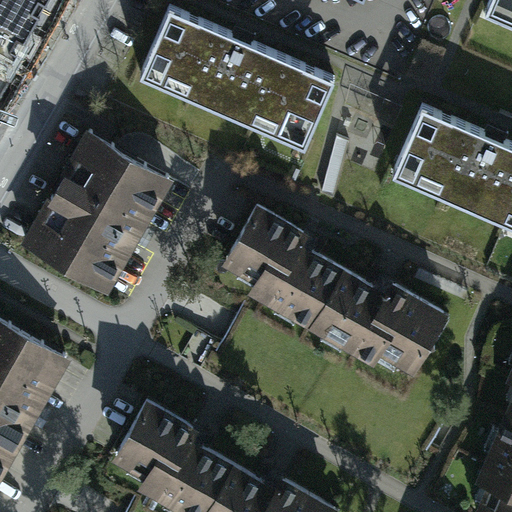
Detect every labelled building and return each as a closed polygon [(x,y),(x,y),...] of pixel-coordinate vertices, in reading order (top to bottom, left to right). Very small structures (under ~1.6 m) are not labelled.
[(511,0),(493,0),(486,18),(511,29),(511,0)] [(334,75),(170,3),(140,72),(306,142),(334,75)] [(511,141),(422,102),(393,169),(511,221),(511,141)] [(168,174),(90,129),(27,239),(105,284),(168,174)] [(311,319),(342,265),(311,247),(310,241),(300,236),(304,230),(257,203),(227,257),(243,267),(245,262),(260,270),(252,285),(281,302),(283,297),(298,306),(296,310),(311,319)] [(342,265),(311,319),(327,329),(330,325),(344,333),(342,337),(374,355),(380,345),(413,364),(425,343),(435,341),(432,330),(444,310),(393,281),(390,287),(381,282),(375,284),(342,265)] [(0,447),(8,452),(65,354),(0,316),(0,447)] [(511,511),(511,382),(511,384),(511,383),(511,404),(479,487),(487,490),(477,511),(511,511)] [(197,511),(203,511),(232,460),(201,442),(200,436),(190,431),(194,425),(147,398),(117,452),(133,461),(135,457),(151,466),(142,481),(197,511)] [(0,466),(8,452),(0,447),(0,466)] [(232,460),(203,511),(329,511),(334,505),(283,476),(280,482),(270,477),(265,479),(232,460)]
